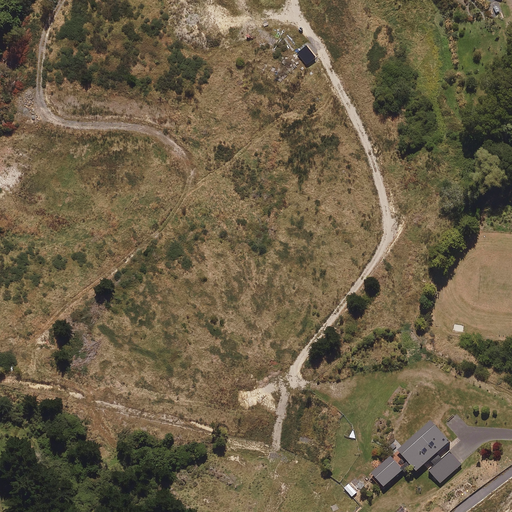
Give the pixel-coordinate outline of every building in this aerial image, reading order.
[(308,44),(297,52),(306,65),(317,57),(308,44)] [(430,418),(397,449),(417,471),(450,440),(430,418)] [(461,464),(449,451),(428,470),(433,475),(440,483),(461,464)] [(403,470),(390,456),(371,473),(384,487),(403,470)] [(357,493),(350,484),(345,488),(352,497),(357,493)]
